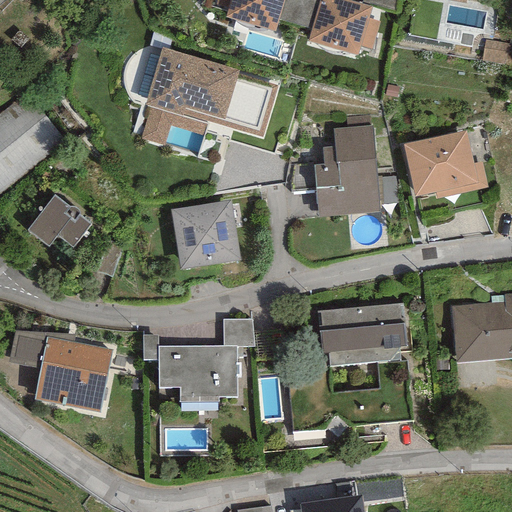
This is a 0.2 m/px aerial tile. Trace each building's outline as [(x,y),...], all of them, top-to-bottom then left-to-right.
[(229,0),(228,7),(225,17),(274,31),(278,19),(283,0),(229,0)] [(319,0),(283,0),(278,19),(310,29),(319,0)] [(371,7),(347,0),(319,0),(310,29),(307,41),(357,56),(360,47),(370,50),(379,22),(368,18),(371,7)] [(397,0),(361,0),(361,2),(394,12),(397,0)] [(481,61),(503,65),(508,44),(485,40),(481,61)] [(161,47),(144,105),(150,107),(206,124),(207,122),(261,137),(277,85),(238,73),(239,70),(161,47)] [(0,192),(65,140),(27,90),(0,112),(0,192)] [(203,135),(206,124),(150,107),(140,138),(164,145),(170,125),(203,135)] [(347,128),(369,126),(368,116),(346,118),(347,128)] [(376,176),(371,126),(369,126),(347,128),(332,129),(334,147),(322,148),(323,166),(314,166),(318,217),(379,212),(378,205),(376,176)] [(466,131),(403,144),(414,197),(435,192),(436,198),(486,187),(481,162),(473,164),(466,131)] [(381,177),(383,205),(397,204),(395,176),(381,177)] [(72,248),(91,224),(79,215),(79,213),(78,211),(77,209),(74,208),(73,207),(71,207),(69,207),(54,195),(26,230),(48,247),(55,237),(58,237),(72,248)] [(230,200),(170,210),(180,269),(240,261),(230,200)] [(96,272),(112,278),(123,245),(107,240),(96,272)] [(451,307),(455,363),(511,358),(511,294),(504,296),(505,303),(451,307)] [(402,303),(316,311),(321,353),(328,353),(329,367),(400,360),(398,347),(405,346),(402,303)] [(223,347),(236,347),(254,347),(252,319),(222,319),(223,347)] [(39,369),(46,337),(72,342),(74,334),(14,331),(8,363),(39,369)] [(142,360),(157,360),(157,346),(157,335),(142,335),(142,360)] [(72,342),(46,337),(39,369),(34,400),(99,413),(112,350),(72,342)] [(223,347),(157,346),(157,360),(158,387),(179,388),(179,402),(217,402),(217,397),(237,397),(236,376),(240,376),(240,363),(236,363),(236,347),(223,347)] [(351,392),(354,426),(412,421),(409,387),(351,392)] [(363,511),(361,495),(300,503),(301,511),(363,511)]
